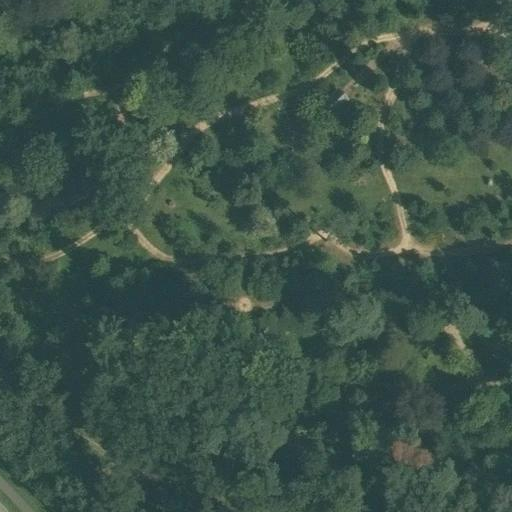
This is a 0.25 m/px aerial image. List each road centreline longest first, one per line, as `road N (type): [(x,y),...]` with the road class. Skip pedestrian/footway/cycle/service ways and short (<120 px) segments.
road 1 (track): [(0,400),(253,511)]
road 2 (track): [(228,349),(0,376)]
